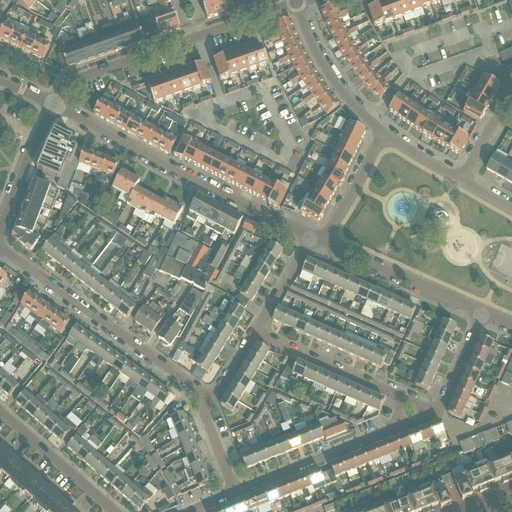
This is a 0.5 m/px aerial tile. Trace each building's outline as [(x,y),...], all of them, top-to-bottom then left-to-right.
[(33,0),(18,0),(17,2),(28,12),(36,2),(33,0)] [(147,0),(146,1),(148,7),(151,6),(153,13),(171,6),(169,0),(147,0)] [(204,10),(225,2),(223,0),(200,0),(203,5),(202,5),(203,8),(204,8),(204,9),(203,9),(204,10)] [(403,18),(397,0),(387,4),(393,21),(403,18)] [(412,14),(407,0),(397,0),(403,18),(412,14)] [(418,0),(407,0),(412,14),(423,11),(422,8),(421,9),(418,0)] [(428,0),(418,0),(421,9),(422,8),(431,5),(428,0)] [(74,11),(78,5),(72,1),(69,7),(74,11)] [(225,2),(204,10),(207,20),(208,20),(227,13),(224,3),(225,3),(225,2)] [(59,13),(63,7),(59,4),(55,10),(59,13)] [(393,21),(387,4),(377,7),(383,24),(393,21)] [(335,5),(321,10),(325,21),(349,11),(348,8),(338,12),(335,5)] [(171,6),(153,13),(155,19),(153,20),(155,27),(176,19),(175,18),(176,18),(175,15),(174,15),(171,6)] [(383,24),(377,7),(368,11),(374,28),(383,24)] [(349,11),(325,21),(329,31),(343,24),(340,18),(350,14),(349,11)] [(52,14),(47,20),(51,23),(56,17),(52,14)] [(130,19),(125,21),(134,46),(144,42),(139,27),(133,29),(130,19)] [(180,30),(180,29),(176,19),(155,27),(156,27),(160,37),(160,36),(179,30),(180,30)] [(62,24),(57,21),(52,27),(53,27),(58,29),(62,24)] [(124,32),(119,34),(124,49),(134,46),(125,21),(120,23),(124,32)] [(279,34),(268,38),(269,41),(294,31),(291,21),(290,21),(276,26),(279,34)] [(0,39),(10,44),(16,31),(19,25),(13,23),(10,28),(5,25),(0,35),(0,39)] [(21,50),(27,36),(30,30),(19,24),(19,25),(16,31),(10,44),(21,50)] [(343,24),(329,31),(334,40),(357,28),(355,25),(346,30),(343,24)] [(111,26),(106,27),(115,52),(124,49),(119,34),(114,36),(111,26)] [(105,39),(100,41),(105,56),(114,53),(115,52),(106,27),(102,29),(105,39)] [(357,28),(334,40),(339,50),(352,42),(349,36),(358,31),(357,28)] [(298,41),(294,31),(269,41),(271,44),(281,40),(284,47),(298,41)] [(352,42),(339,50),(345,59),(366,44),(376,38),(372,31),(363,36),(366,41),(355,48),(352,42)] [(92,32),(87,34),(96,59),(105,56),(100,41),(95,42),(92,32)] [(84,39),(79,41),(81,47),(87,62),(96,59),(87,34),(83,36),(84,39)] [(32,55),(39,41),(27,36),(21,50),(32,55)] [(64,61),(60,62),(63,70),(77,65),(68,41),(67,38),(62,39),(64,44),(67,52),(62,54),(64,61)] [(73,39),(68,41),(77,65),(87,62),(81,47),(77,49),(73,39)] [(50,47),(39,41),(32,55),(44,60),(50,47)] [(288,55),(278,60),(279,62),(303,51),(298,41),(284,47),(288,55)] [(366,44),(345,59),(351,68),(363,59),(370,55),(366,48),(368,47),(366,44)] [(262,48),(252,51),(258,68),(268,65),(262,48)] [(258,68),(252,51),(242,55),(248,72),(258,68)] [(303,51),(279,62),(281,65),(290,60),(294,67),(308,60),(303,51)] [(509,59),(506,51),(503,53),(499,54),(502,62),(509,59)] [(248,72),(242,55),(232,58),(238,75),(248,72)] [(363,59),(351,68),(357,76),(378,60),(376,57),(367,64),(363,59)] [(238,75),(232,58),(224,61),(223,61),(229,78),(238,75)] [(229,78),(223,61),(224,61),(223,59),(213,62),(220,81),(229,78)] [(298,74),(289,80),(290,83),(313,69),(308,60),(294,67),(298,74)] [(378,60),(357,76),(364,84),(376,75),(371,69),(380,62),(378,60)] [(202,88),(211,84),(204,65),(195,69),(195,71),(196,71),(202,88)] [(313,69),(290,83),(292,86),(299,82),(300,84),(303,82),(306,87),(319,78),(313,69)] [(196,71),(195,71),(187,74),(193,91),(202,88),(196,71)] [(376,75),(364,84),(371,92),(390,75),(388,72),(380,80),(376,75)] [(193,91),(187,74),(178,77),(183,94),(193,91)] [(390,75),(371,92),(379,100),(386,94),(390,90),(384,85),(393,77),(390,75)] [(183,94),(178,77),(168,80),(174,97),(183,94)] [(310,93),(301,100),(303,102),(325,87),(319,78),(306,87),(310,93)] [(484,78),(479,87),(494,96),(500,87),(484,78)] [(174,97),(168,80),(158,84),(164,101),(174,97)] [(164,101),(158,84),(148,87),(154,104),(164,101)] [(325,87),(303,102),(305,105),(314,98),(319,105),(331,96),(331,95),(325,87)] [(494,96),(479,87),(474,96),(489,105),(494,96)] [(104,121),(111,107),(115,100),(104,94),(93,115),(104,121)] [(319,105),(310,112),(312,114),(321,108),(327,116),(339,106),(331,96),(319,105)] [(398,117),(411,99),(410,98),(408,102),(399,96),(389,111),(398,117)] [(484,113),(489,105),(474,96),(468,105),(484,114),(484,113)] [(406,123),(419,104),(411,99),(398,117),(406,123)] [(414,129),(425,114),(417,109),(419,105),(419,104),(406,123),(414,129)] [(484,114),(468,105),(463,114),(476,122),(480,123),(482,119),(485,114),(484,113),(484,114)] [(115,126),(122,113),(111,107),(104,121),(115,126)] [(126,132),(133,119),(122,113),(115,126),(126,132)] [(133,119),(126,132),(137,138),(144,125),(147,119),(136,113),(133,119)] [(423,135),(433,120),(432,120),(425,114),(414,129),(422,135),(423,135)] [(187,124),(174,117),(172,122),(184,128),(187,124)] [(432,140),(441,125),(433,120),(423,135),(422,135),(432,141),(433,141),(432,140)] [(441,125),(432,140),(433,141),(441,145),(453,126),(444,120),(441,125)] [(366,132),(350,125),(345,122),(340,132),(345,135),(345,134),(361,142),(366,132)] [(148,144),(155,131),(144,125),(137,138),(148,144)] [(155,131),(148,144),(158,150),(165,137),(169,131),(158,125),(155,131)] [(453,126),(441,145),(450,151),(459,135),(461,131),(453,126)] [(45,151),(38,167),(44,169),(42,173),(60,180),(57,186),(66,190),(74,172),(76,173),(79,165),(81,161),(74,158),(78,150),(72,148),(72,149),(69,148),(72,140),(73,139),(66,136),(58,132),(55,139),(51,138),(47,146),(50,147),(48,153),(45,151)] [(357,151),(361,142),(345,134),(345,135),(341,143),(340,143),(357,151)] [(459,156),(468,140),(459,135),(450,151),(459,156)] [(165,137),(158,150),(169,156),(170,155),(176,143),(165,137)] [(184,160),(192,144),(183,140),(176,154),(174,157),(174,158),(175,158),(178,160),(183,162),(184,160)] [(352,160),(357,151),(340,143),(341,143),(336,141),(332,151),(336,153),(352,160)] [(192,165),(201,149),(192,144),(184,160),(192,165)] [(201,169),(209,153),(201,149),(192,165),(201,169)] [(81,161),(79,165),(90,170),(96,156),(84,152),(81,161)] [(210,173),(218,157),(209,153),(201,169),(210,173)] [(348,170),(352,160),(336,153),(332,162),(348,170)] [(102,174),(107,161),(96,156),(90,170),(102,174)] [(218,178),(226,162),(218,157),(210,173),(218,178)] [(496,176),(503,163),(493,157),(486,170),(496,176)] [(119,165),(107,161),(102,174),(99,182),(105,184),(108,177),(114,179),(119,165)] [(227,182),(235,166),(226,162),(218,178),(227,182)] [(343,180),(348,170),(332,162),(327,171),(343,180)] [(506,181),(511,170),(511,167),(503,163),(496,176),(506,181)] [(235,186),(243,170),(235,166),(227,182),(235,186)] [(244,191),(252,175),(243,170),(235,186),(244,191)] [(345,181),(343,180),(327,171),(322,180),(337,189),(338,190),(339,191),(340,190),(342,186),(345,181)] [(122,194),(131,177),(122,172),(117,182),(113,189),(121,193),(122,194)] [(252,195),(260,179),(252,175),(244,191),(252,195)] [(131,199),(136,189),(140,182),(131,177),(122,194),(130,199),(131,199)] [(261,199),(269,183),(260,179),(252,195),(261,199)] [(337,189),(322,180),(317,188),(332,198),(337,189)] [(269,204),(278,188),(269,183),(261,199),(269,204)] [(35,184),(17,232),(14,231),(11,238),(30,254),(37,245),(42,247),(47,241),(41,239),(58,193),(35,184)] [(287,192),(278,188),(269,204),(268,206),(273,208),(276,210),(277,210),(278,210),(279,207),(287,192)] [(332,198),(317,188),(311,197),(327,207),(332,198)] [(136,211),(145,194),(136,189),(131,199),(130,199),(129,201),(127,205),(136,211)] [(80,199),(82,193),(75,190),(73,196),(80,199)] [(89,195),(82,193),(80,199),(82,199),(86,201),(89,195)] [(145,215),(154,199),(145,194),(136,211),(145,215)] [(77,203),(68,196),(58,222),(56,221),(54,226),(56,229),(77,203)] [(198,217),(206,201),(197,196),(186,218),(195,222),(198,218),(199,218),(198,217)] [(321,215),(327,207),(311,197),(306,206),(321,215)] [(156,217),(163,204),(154,199),(145,215),(153,220),(155,216),(156,217)] [(165,222),(174,205),(165,200),(163,204),(156,217),(165,222)] [(207,222),(215,206),(206,201),(198,217),(199,218),(206,222),(207,222)] [(178,219),(183,210),(174,205),(165,222),(174,226),(178,219)] [(213,232),(224,210),(215,206),(207,222),(206,222),(204,227),(213,232)] [(321,215),(306,206),(300,215),(314,223),(317,225),(318,225),(320,221),(323,216),(321,215)] [(81,209),(78,213),(85,218),(88,214),(81,209)] [(224,232),(233,215),(224,210),(213,232),(221,236),(224,232)] [(94,218),(88,214),(85,218),(92,222),(94,218)] [(242,220),(233,215),(224,232),(233,237),(242,220)] [(243,230),(253,235),(257,227),(246,222),(243,230)] [(114,232),(107,227),(105,231),(112,235),(114,232)] [(241,232),(236,242),(240,244),(245,234),(241,232)] [(172,234),(166,246),(170,249),(176,236),(172,234)] [(164,263),(159,273),(180,282),(181,280),(205,293),(212,279),(216,271),(222,260),(227,251),(226,250),(220,247),(217,246),(213,252),(208,250),(207,251),(199,246),(191,242),(190,244),(186,242),(187,240),(177,235),(177,236),(166,258),(164,262),(164,263)] [(116,244),(114,247),(120,251),(120,250),(125,245),(128,241),(121,236),(116,244)] [(51,260),(63,244),(54,237),(42,253),(51,260)] [(120,257),(129,247),(132,249),(134,245),(128,241),(125,245),(120,250),(120,251),(112,261),(115,264),(120,258),(120,257)] [(235,254),(240,244),(236,242),(230,253),(234,255),(235,254)] [(73,252),(63,244),(51,260),(60,268),(69,257),(73,252)] [(271,245),(265,255),(264,256),(276,263),(282,252),(271,245)] [(148,251),(147,252),(155,257),(164,263),(164,262),(166,258),(166,257),(160,252),(154,249),(151,247),(148,251)] [(138,248),(136,252),(143,256),(145,252),(138,248)] [(270,273),(276,263),(264,256),(265,255),(257,250),(250,262),(251,262),(255,264),(270,273)] [(140,260),(138,263),(145,267),(147,264),(149,261),(152,257),(154,258),(155,257),(147,252),(146,253),(145,252),(143,256),(140,260)] [(230,253),(225,263),(229,265),(234,255),(230,253)] [(69,257),(60,268),(70,275),(78,264),(69,257)] [(151,262),(143,275),(151,280),(155,271),(159,273),(164,263),(155,257),(154,258),(151,262)] [(78,264),(70,275),(79,283),(88,272),(92,266),(83,258),(78,264)] [(122,258),(113,271),(116,273),(125,260),(122,258)] [(251,262),(246,272),(249,274),(253,276),(264,283),(270,273),(255,264),(251,262)] [(313,279),(318,267),(307,262),(302,274),(312,278),(311,281),(312,281),(313,279)] [(110,263),(103,272),(107,276),(115,266),(110,263)] [(225,263),(219,273),(223,275),(229,265),(225,263)] [(324,283),(329,271),(318,267),(313,279),(312,281),(316,283),(317,281),(323,283),(324,283)] [(334,288),(340,276),(329,271),(324,283),(322,287),(333,292),(334,288)] [(89,290),(97,279),(88,272),(79,283),(89,290)] [(246,272),(239,282),(240,283),(257,293),(264,283),(253,276),(249,274),(246,272)] [(215,281),(214,283),(218,286),(223,275),(219,273),(215,281)] [(345,293),(351,281),(340,276),(334,288),(345,293)] [(98,298),(107,287),(97,279),(89,290),(98,298)] [(107,287),(98,298),(108,305),(120,289),(111,281),(107,287)] [(356,298),(362,286),(351,281),(345,293),(355,297),(356,298)] [(240,283),(237,289),(242,292),(240,297),(249,303),(251,304),(257,293),(240,283)] [(289,290),(305,297),(306,293),(292,286),(289,290)] [(367,303),(372,290),(362,286),(356,298),(355,297),(353,303),(356,305),(358,306),(361,300),(366,302),(367,303)] [(120,289),(108,305),(117,312),(129,297),(120,289)] [(193,312),(199,300),(202,295),(192,290),(179,310),(190,318),(192,314),(192,313),(193,312)] [(378,307),(383,295),(372,290),(367,303),(377,307),(378,307)] [(19,292),(15,298),(21,302),(24,296),(19,292)] [(294,300),(297,295),(289,292),(286,296),(294,300)] [(317,298),(306,293),(305,297),(316,302),(317,298)] [(25,310),(31,315),(39,303),(29,295),(19,310),(23,313),(25,310)] [(129,297),(117,312),(127,320),(141,302),(131,295),(129,297)] [(208,295),(203,303),(202,305),(206,307),(212,297),(208,295)] [(306,305),(308,300),(297,295),(294,300),(306,305)] [(389,312),(394,300),(383,295),(378,307),(389,312)] [(17,308),(21,302),(15,298),(12,304),(17,308)] [(328,302),(317,298),(316,302),(327,306),(328,302)] [(201,317),(206,307),(202,305),(203,303),(199,300),(193,312),(197,314),(201,317)] [(316,310),(319,305),(308,300),(306,305),(316,310)] [(399,317),(405,305),(394,300),(389,312),(399,317)] [(243,313),(246,308),(235,301),(232,307),(228,305),(222,315),(227,317),(239,324),(245,314),(243,313)] [(337,311),(339,307),(335,305),(328,302),(327,306),(337,311)] [(39,324),(49,310),(39,303),(31,315),(29,317),(39,324)] [(144,330),(159,308),(153,304),(151,308),(147,305),(134,324),(144,330)] [(329,310),(319,305),(316,310),(327,314),(329,310)] [(410,322),(416,310),(405,305),(399,317),(410,322)] [(350,312),(349,311),(339,307),(337,311),(348,316),(350,312)] [(165,318),(161,315),(163,312),(159,308),(144,330),(152,336),(165,318)] [(51,329),(59,317),(49,310),(39,324),(37,327),(47,334),(51,329)] [(227,317),(222,315),(220,313),(214,310),(208,320),(213,323),(232,334),(239,324),(227,317)] [(283,327),(288,315),(277,310),(272,322),(283,327)] [(338,319),(340,315),(329,310),(327,314),(338,319)] [(422,313),(418,311),(413,321),(414,321),(422,325),(424,321),(419,318),(422,313)] [(361,317),(360,316),(352,313),(350,312),(348,316),(359,321),(361,317)] [(6,313),(2,319),(7,322),(11,316),(6,313)] [(195,327),(201,317),(197,314),(192,325),(195,327)] [(294,332),(299,319),(288,315),(283,327),(294,332)] [(349,324),(351,319),(340,315),(338,319),(340,320),(349,324)] [(59,317),(51,329),(61,336),(70,324),(59,317)] [(169,348),(180,332),(174,328),(179,320),(174,317),(158,340),(163,344),(163,346),(166,348),(168,347),(169,348)] [(371,321),(361,317),(359,321),(370,325),(371,321)] [(305,336),(310,324),(299,319),(294,332),(305,336)] [(315,341),(321,329),(320,328),(322,323),(313,319),(311,324),(310,324),(305,336),(315,341)] [(360,329),(362,324),(351,319),(349,324),(360,329)] [(456,327),(437,320),(433,330),(432,329),(431,330),(451,339),(456,327)] [(383,326),(371,321),(370,325),(381,330),(383,326)] [(414,321),(409,332),(413,334),(419,337),(424,326),(422,325),(414,321)] [(226,344),(232,334),(213,323),(210,329),(217,333),(215,337),(226,344)] [(332,334),(334,328),(324,323),(321,329),(315,341),(326,346),(332,334)] [(5,331),(13,338),(17,333),(11,329),(12,327),(9,324),(6,329),(5,331)] [(373,329),(362,324),(360,329),(371,334),(373,329)] [(190,336),(195,327),(192,325),(186,334),(190,336)] [(85,335),(84,334),(80,332),(82,330),(77,326),(65,343),(74,349),(85,335)] [(393,331),(383,326),(381,330),(392,335),(393,331)] [(381,339),(383,334),(373,329),(371,334),(381,339)] [(446,349),(451,339),(431,330),(427,340),(435,343),(434,344),(446,349)] [(393,331),(392,335),(402,339),(403,335),(393,331)] [(13,338),(20,343),(23,338),(17,333),(13,338)] [(93,341),(89,338),(90,336),(86,333),(84,334),(85,335),(74,349),(82,355),(85,350),(86,351),(93,341)] [(185,346),(190,336),(186,334),(181,344),(185,346)] [(337,351),(343,338),(342,338),(332,334),(326,346),(337,351)] [(395,339),(383,334),(381,339),(393,344),(395,339)] [(12,340),(5,335),(2,339),(9,344),(12,340)] [(220,354),(226,344),(215,337),(209,347),(220,354)] [(348,355),(353,343),(343,338),(337,351),(348,355)] [(102,347),(98,344),(99,342),(95,339),(93,341),(86,351),(94,357),(95,357),(102,347)] [(488,355),(493,344),(481,339),(476,350),(488,355)] [(18,345),(12,340),(9,344),(15,349),(18,345)] [(359,360),(364,348),(353,343),(348,355),(359,360)] [(32,353),(36,348),(30,344),(26,348),(32,353)] [(441,360),(446,349),(434,344),(429,355),(441,360)] [(95,357),(91,363),(99,369),(103,363),(111,353),(106,350),(108,348),(103,345),(102,347),(95,357)] [(257,346),(251,356),(263,363),(269,353),(257,346)] [(389,368),(395,354),(378,346),(375,351),(376,351),(370,365),(381,370),(383,365),(389,368)] [(185,347),(182,352),(184,353),(192,358),(189,362),(197,366),(196,368),(208,375),(214,364),(203,357),(197,354),(185,347)] [(214,364),(220,354),(209,347),(203,357),(214,364)] [(49,359),(36,348),(32,353),(46,363),(49,359)] [(376,351),(375,351),(375,352),(364,348),(359,360),(370,365),(376,351)] [(21,354),(28,359),(31,355),(24,350),(21,354)] [(476,350),(471,361),(484,366),(489,369),(494,358),(488,355),(476,350)] [(119,359),(115,356),(116,354),(112,351),(111,353),(103,363),(112,370),(119,359)] [(28,359),(35,364),(38,360),(31,355),(28,359)] [(437,371),(441,360),(429,355),(425,366),(437,371)] [(256,373),(263,363),(251,356),(245,366),(256,373)] [(128,366),(128,365),(124,362),(125,361),(120,357),(119,359),(112,370),(121,376),(128,366)] [(511,358),(501,384),(508,387),(509,386),(511,387),(511,382),(510,382),(511,378),(511,358)] [(48,365),(52,368),(57,362),(53,359),(48,365)] [(71,359),(65,368),(71,372),(77,364),(71,359)] [(281,365),(285,367),(289,360),(285,359),(281,365)] [(284,373),(280,378),(289,382),(291,378),(296,381),(297,377),(303,380),(308,368),(297,363),(291,360),(284,373)] [(479,377),(484,366),(471,361),(467,372),(479,377)] [(7,362),(1,369),(9,377),(15,370),(7,362)] [(137,372),(136,372),(132,368),(133,367),(129,363),(128,365),(128,366),(121,376),(124,378),(121,382),(126,386),(129,382),(137,372)] [(250,384),(256,373),(245,366),(239,376),(250,384)] [(432,382),(437,371),(425,366),(420,376),(419,376),(419,377),(432,382)] [(314,384),(319,373),(308,368),(303,380),(314,384)] [(62,370),(59,375),(66,380),(69,376),(62,370)] [(138,388),(145,378),(141,375),(142,373),(138,370),(136,372),(137,372),(129,382),(138,388)] [(1,371),(0,372),(0,390),(9,380),(5,377),(6,376),(1,371)] [(46,375),(53,380),(56,377),(49,372),(46,375)] [(476,383),(479,377),(467,372),(462,382),(474,388),(474,387),(476,383)] [(319,373),(314,384),(324,389),(330,378),(319,373)] [(427,393),(432,382),(419,377),(419,376),(413,373),(410,378),(418,382),(415,388),(427,393)] [(274,374),(270,380),(274,383),(278,377),(274,374)] [(69,376),(66,380),(72,384),(75,380),(69,376)] [(135,392),(143,399),(144,397),(153,384),(150,381),(151,379),(146,376),(145,378),(138,388),(135,392)] [(232,387),(244,394),(250,384),(239,376),(232,387)] [(62,382),(56,377),(53,380),(59,385),(62,382)] [(335,394),(341,382),(330,378),(324,389),(335,394)] [(9,380),(0,390),(9,398),(19,387),(14,383),(13,384),(9,380)] [(270,390),(274,383),(270,380),(266,387),(270,390)] [(153,384),(144,397),(153,403),(162,390),(158,387),(159,385),(155,382),(154,384),(153,384)] [(346,399),(351,387),(341,382),(335,394),(346,399)] [(469,399),(474,388),(462,382),(457,393),(469,399)] [(79,384),(76,388),(82,393),(86,389),(79,384)] [(68,387),(65,390),(72,395),(74,391),(68,387)] [(238,404),(244,394),(232,387),(226,397),(238,404)] [(357,404),(362,392),(351,387),(346,399),(357,404)] [(153,403),(150,407),(155,411),(160,404),(164,407),(165,406),(170,399),(171,397),(167,393),(168,391),(164,388),(162,390),(153,403)] [(86,389),(82,393),(88,398),(92,394),(86,389)] [(74,391),(72,395),(77,399),(78,400),(81,396),(74,391)] [(368,409),(373,397),(362,392),(357,404),(368,409)] [(464,410),(469,399),(457,393),(452,404),(464,410)] [(33,402),(24,394),(15,404),(24,412),(33,402)] [(262,394),(257,401),(262,403),(266,397),(262,394)] [(46,405),(37,397),(33,402),(24,412),(33,420),(46,405)] [(96,397),(92,401),(99,406),(102,402),(96,397)] [(231,414),(238,404),(226,397),(220,407),(231,414)] [(379,414),(384,402),(373,397),(368,409),(378,414),(379,414)] [(258,410),(262,403),(257,401),(253,407),(258,410)] [(102,402),(99,406),(105,411),(108,407),(102,402)] [(89,403),(86,406),(93,411),(95,408),(89,403)] [(318,403),(316,408),(318,409),(323,412),(326,407),(318,403)] [(460,421),(464,410),(452,404),(447,415),(460,421)] [(43,428),(56,413),(46,405),(33,420),(43,428)] [(262,408),(258,414),(262,417),(266,411),(262,408)] [(322,414),(323,412),(318,409),(317,413),(315,417),(318,426),(324,439),(325,442),(346,434),(342,424),(336,421),(322,414)] [(104,415),(98,410),(95,413),(101,418),(104,415)] [(112,411),(109,414),(115,419),(119,415),(113,410),(112,411)] [(56,413),(43,428),(51,436),(65,421),(56,413)] [(119,415),(115,419),(124,426),(127,421),(119,414),(119,415)] [(187,425),(185,420),(187,419),(185,414),(171,419),(175,429),(187,425)] [(245,421),(249,424),(253,417),(249,414),(245,421)] [(258,414),(254,421),(258,424),(262,417),(258,414)] [(324,439),(318,426),(315,417),(314,415),(303,419),(307,431),(312,444),(324,439)] [(65,421),(51,436),(61,444),(69,434),(71,436),(76,430),(77,429),(66,419),(65,421)] [(114,428),(117,424),(110,419),(108,423),(114,428)] [(439,422),(428,426),(433,439),(444,434),(439,422)] [(117,424),(114,428),(120,433),(123,429),(117,424)] [(132,432),(135,429),(129,424),(126,427),(132,432)] [(187,425),(175,429),(179,439),(191,435),(189,430),(191,429),(189,424),(187,425)] [(301,448),(296,435),(293,426),(288,427),(290,431),(283,434),(283,435),(290,452),(301,448)] [(433,439),(428,426),(418,431),(422,443),(433,439)] [(86,446),(85,445),(84,447),(79,442),(87,432),(82,428),(73,438),(75,439),(67,449),(76,457),(86,446)] [(141,434),(138,431),(135,429),(132,432),(139,437),(141,434)] [(494,430),(488,432),(493,444),(499,441),(494,430)] [(312,444),(307,431),(296,435),(301,448),(312,444)] [(422,443),(418,431),(407,435),(411,447),(422,443)] [(493,444),(488,432),(482,435),(487,446),(493,444)] [(193,434),(191,435),(179,439),(174,442),(175,445),(181,443),(183,449),(194,445),(192,439),(194,439),(193,434)] [(283,435),(272,439),(272,441),(279,457),(290,452),(283,435)] [(411,447),(407,435),(396,440),(400,452),(411,447)] [(133,437),(130,440),(136,445),(139,441),(133,437)] [(151,445),(146,437),(141,440),(147,448),(151,445)] [(471,439),(465,442),(469,453),(475,451),(471,439)] [(400,452),(396,440),(385,444),(389,456),(400,452)] [(86,446),(76,457),(85,465),(94,455),(96,452),(98,449),(89,441),(85,445),(86,446)] [(139,441),(136,445),(140,452),(144,450),(139,442),(139,441)] [(272,441),(261,445),(263,448),(267,461),(279,457),(272,441)] [(469,453),(465,442),(459,444),(464,455),(469,453)] [(197,444),(194,445),(183,449),(187,459),(198,455),(196,450),(198,449),(197,444)] [(389,456),(385,444),(374,449),(378,461),(389,456)] [(251,453),(250,449),(245,448),(242,449),(239,453),(241,457),(240,457),(245,470),(256,466),(251,453)] [(251,453),(256,466),(267,461),(263,448),(252,452),(251,453)] [(378,461),(374,449),(363,453),(368,465),(378,461)] [(368,465),(363,453),(352,457),(357,469),(368,465)] [(200,454),(198,455),(187,459),(191,469),(202,465),(200,459),(202,459),(200,454)] [(32,476),(22,468),(26,464),(21,459),(17,463),(8,455),(0,464),(0,471),(20,489),(32,476)] [(94,472),(103,463),(102,463),(105,459),(101,456),(98,459),(94,455),(85,465),(94,472)] [(148,465),(152,463),(148,456),(144,458),(146,461),(144,462),(139,468),(137,471),(141,473),(148,465)] [(357,469),(352,457),(341,462),(346,474),(347,473),(349,472),(357,469)] [(511,475),(511,457),(500,462),(508,482),(511,480),(511,477),(511,476),(511,475)] [(346,474),(341,462),(330,466),(332,471),(326,474),(331,485),(336,483),(334,478),(346,474)] [(508,482),(500,462),(488,466),(495,482),(502,480),(503,484),(508,482)] [(103,480),(112,471),(103,463),(94,472),(103,480)] [(154,467),(152,463),(148,465),(153,472),(156,470),(154,467)] [(204,464),(202,465),(191,469),(184,472),(188,482),(195,479),(206,475),(204,469),(206,469),(204,464)] [(474,464),(462,469),(465,476),(471,492),(478,489),(480,494),(485,492),(477,471),(474,464)] [(495,482),(488,466),(477,471),(485,492),(490,490),(488,485),(495,482)] [(121,478),(112,471),(103,480),(112,488),(121,478)] [(331,485),(326,474),(321,476),(320,474),(318,471),(307,475),(312,487),(314,491),(325,487),(331,485)] [(418,471),(412,473),(414,479),(420,477),(418,471)] [(163,474),(168,483),(172,481),(167,472),(163,474)] [(414,479),(412,473),(406,476),(409,482),(414,479)] [(208,474),(206,475),(195,479),(198,489),(210,485),(208,479),(210,479),(208,474)] [(312,487),(307,475),(296,480),(301,492),(305,501),(311,499),(307,489),(312,487)] [(471,492),(465,476),(454,480),(452,475),(446,477),(451,489),(456,487),(462,501),(473,497),(471,492)] [(55,497),(46,489),(50,484),(44,480),(41,484),(32,476),(20,489),(44,510),(55,497)] [(443,485),(432,489),(438,505),(439,505),(441,509),(451,505),(445,491),(451,489),(446,477),(440,479),(443,485)] [(131,485),(129,486),(121,478),(112,488),(121,496),(131,485)] [(301,492),(296,480),(285,484),(290,496),(301,492)] [(397,486),(394,480),(389,483),(391,489),(397,486)] [(139,494),(143,490),(133,482),(131,485),(121,496),(130,504),(139,494)] [(391,489),(389,483),(383,485),(385,491),(391,489)] [(290,496),(285,484),(274,488),(279,500),(290,496)] [(163,491),(169,501),(175,498),(168,488),(163,491)] [(279,500),(274,488),(263,493),(268,505),(279,500)] [(140,511),(148,502),(153,497),(144,489),(143,490),(139,494),(130,504),(140,511)] [(432,489),(420,493),(427,511),(433,511),(431,508),(438,505),(432,489)] [(371,490),(365,492),(368,498),(373,496),(371,490)] [(368,498),(365,492),(359,494),(362,500),(368,498)] [(268,505),(263,493),(252,497),(257,509),(268,505)] [(427,511),(420,493),(408,498),(414,511),(420,511),(422,511),(421,511),(427,511)] [(73,511),(70,509),(73,505),(68,500),(65,505),(55,497),(44,510),(46,511),(73,511)] [(257,509),(252,497),(242,501),(245,511),(252,511),(257,509)] [(414,511),(408,498),(397,503),(400,511),(414,511)] [(245,511),(242,501),(230,506),(232,511),(245,511)] [(400,511),(397,503),(385,507),(386,511),(400,511)]
